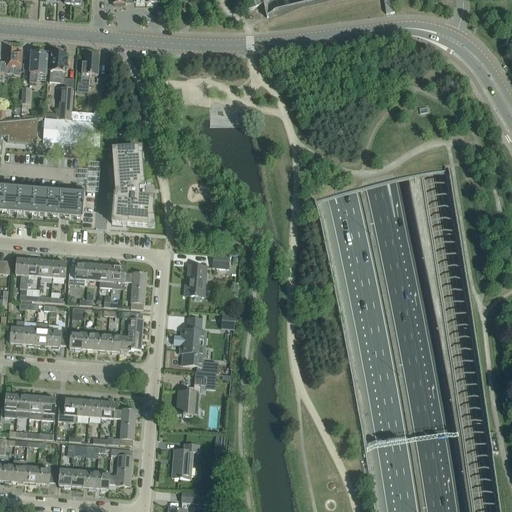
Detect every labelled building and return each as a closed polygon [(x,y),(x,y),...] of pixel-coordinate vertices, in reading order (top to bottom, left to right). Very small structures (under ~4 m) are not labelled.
[(394,15),(391,0),(383,2),(386,16),(394,15)] [(21,69),(22,53),(15,52),(16,51),(7,50),(6,64),(1,64),(0,70),(0,77),(5,78),(6,68),(14,69),(13,76),(19,77),(20,69),(21,69)] [(46,76),(47,55),(46,55),(45,53),(41,53),(39,54),(31,54),(29,84),(37,84),(37,75),(46,76)] [(67,69),(68,61),(66,61),(66,56),(59,55),(58,54),(54,54),(52,55),(51,55),(49,84),(64,85),(65,69),(67,69)] [(97,77),(98,59),(97,58),(96,57),(92,57),(91,58),(85,58),(85,66),(83,65),(81,85),(78,85),(77,94),(88,94),(89,76),(97,77)] [(22,94),(21,106),(28,106),(29,95),(30,90),(23,89),(22,94)] [(71,114),(73,91),(61,90),(58,122),(101,126),(102,116),(94,116),(71,114)] [(102,116),(103,100),(95,100),(94,116),(102,116)] [(0,214),(1,215),(2,212),(8,212),(8,215),(16,216),(17,213),(23,214),(23,216),(31,217),(32,214),(38,215),(38,218),(53,219),(53,216),(57,216),(57,219),(58,219),(69,220),(76,221),(77,218),(81,218),(81,221),(82,221),(85,193),(84,193),(83,193),(83,195),(71,195),(60,194),(0,188),(0,151),(1,137),(8,138),(7,144),(32,146),(36,146),(38,121),(38,120),(0,123),(0,214)] [(101,126),(58,122),(44,121),(43,145),(99,150),(101,126)] [(114,198),(112,225),(121,226),(122,223),(127,224),(127,226),(145,228),(147,228),(148,221),(153,221),(153,214),(153,206),(153,201),(151,201),(152,201),(139,200),(139,192),(144,191),(142,171),(141,158),(138,158),(137,152),(138,151),(115,152),(118,193),(119,193),(119,198),(114,198)] [(228,271),(229,259),(230,259),(230,258),(229,258),(229,257),(214,256),(212,269),(228,271)] [(27,278),(28,262),(24,262),(24,260),(18,260),(18,261),(17,261),(16,277),(21,277),(20,291),(21,291),(20,297),(20,302),(25,302),(26,297),(27,278)] [(40,279),(41,263),(36,263),(36,261),(30,261),(30,262),(28,262),(27,278),(40,279)] [(52,280),(53,264),(48,263),(49,262),(43,262),(42,263),(41,263),(40,279),(52,280)] [(65,281),(66,265),(61,264),(61,263),(55,263),(55,264),(53,264),(52,280),(65,281)] [(87,283),(88,267),(83,266),(83,265),(78,264),(77,266),(76,266),(76,268),(70,268),(69,280),(75,281),(75,282),(80,282),(79,287),(87,288),(87,283)] [(99,284),(101,268),(96,267),(96,266),(90,265),(90,267),(88,267),(87,283),(99,284)] [(111,290),(112,268),(108,268),(108,267),(102,266),(102,268),(101,268),(99,284),(99,289),(111,290)] [(126,269),(120,269),(120,268),(114,267),(114,269),(112,268),(111,290),(124,291),(124,284),(125,275),(126,269)] [(203,299),(206,269),(189,267),(188,282),(188,288),(185,288),(184,297),(194,298),(194,301),(201,302),(201,299),(203,299)] [(133,275),(125,275),(124,284),(131,285),(130,305),(131,305),(130,311),(143,312),(144,306),(147,275),(133,274),(133,275)] [(38,312),(38,307),(25,306),(25,311),(25,316),(28,316),(28,311),(38,312)] [(142,322),(143,315),(130,314),(130,321),(129,321),(128,336),(121,336),(121,339),(119,349),(127,350),(127,351),(141,352),(143,322),(142,322)] [(234,324),(235,317),(223,316),(222,323),(234,324)] [(181,331),(179,355),(183,355),(182,367),(196,368),(196,374),(219,376),(219,370),(219,369),(219,368),(219,367),(218,367),(218,366),(218,365),(217,365),(216,365),(216,364),(215,364),(214,364),(205,363),(202,360),(202,359),(201,359),(202,348),(203,334),(201,334),(202,321),(188,320),(187,332),(181,331)] [(22,346),(23,330),(24,330),(24,323),(17,323),(16,330),(11,329),(10,346),(15,346),(15,347),(22,348),(22,346)] [(47,348),(48,332),(49,332),(49,326),(36,325),(36,331),(34,347),(40,348),(40,349),(46,350),(46,348),(47,348)] [(34,347),(36,331),(24,330),(23,330),(22,346),(28,347),(28,348),(34,349),(34,347)] [(61,333),(49,332),(48,332),(47,348),(52,349),(52,350),(58,351),(58,349),(60,350),(60,347),(66,347),(67,335),(61,334),(61,333)] [(82,351),(83,336),(71,335),(69,350),(75,351),(75,352),(81,353),(81,351),(82,351)] [(94,352),(95,337),(83,336),(82,351),(87,352),(87,353),(93,354),(93,352),(94,352)] [(106,353),(107,338),(95,337),(94,352),(99,353),(99,354),(106,355),(106,353)] [(119,349),(121,339),(107,338),(106,353),(112,354),(111,355),(118,356),(118,354),(119,354),(119,349)] [(178,389),(176,417),(183,417),(183,419),(185,419),(185,418),(198,419),(200,395),(201,387),(205,387),(205,391),(215,392),(215,384),(218,384),(219,376),(196,374),(195,374),(193,390),(178,389)] [(16,419),(18,397),(13,397),(13,395),(7,395),(7,396),(6,396),(4,419),(17,420),(17,419),(16,419)] [(29,414),(30,398),(25,398),(26,396),(19,396),(19,397),(18,397),(16,419),(17,419),(29,420),(29,414)] [(41,415),(42,399),(38,399),(38,397),(32,397),(32,398),(30,398),(29,414),(41,415)] [(44,399),(42,399),(41,415),(42,415),(41,422),(54,423),(54,416),(56,400),(50,400),(50,398),(44,398),(44,399)] [(76,418),(77,402),(73,402),(73,400),(67,400),(67,401),(65,401),(65,404),(59,403),(58,423),(76,425),(76,418)] [(88,419),(90,403),(85,403),(85,401),(79,401),(79,402),(77,402),(76,418),(88,419)] [(100,420),(102,404),(97,404),(97,402),(91,402),(91,403),(90,403),(88,419),(100,420)] [(114,421),(114,420),(115,411),(115,405),(109,405),(110,403),(104,403),(103,404),(102,404),(100,420),(114,421)] [(122,412),(115,411),(114,420),(121,420),(119,440),(112,440),(111,446),(120,447),(132,448),(133,442),(134,442),(136,412),(135,412),(136,410),(135,410),(130,409),(129,410),(129,411),(122,410),(122,412)] [(212,428),(222,428),(222,410),(211,410),(212,428)] [(14,447),(14,442),(0,440),(0,456),(5,457),(5,447),(14,447)] [(199,447),(184,446),(184,453),(174,452),(172,479),(180,480),(180,481),(182,481),(182,480),(190,481),(193,454),(198,454),(199,447)] [(131,458),(132,452),(111,450),(111,457),(118,457),(116,477),(109,476),(109,486),(116,486),(116,487),(130,488),(132,458),(131,458)] [(24,485),(25,469),(26,463),(13,462),(13,468),(11,484),(17,484),(17,485),(23,486),(23,485),(24,485)] [(11,484),(13,468),(0,467),(0,471),(0,482),(5,483),(4,484),(11,485),(11,484)] [(36,486),(37,470),(25,469),(24,485),(29,485),(29,486),(35,487),(35,486),(36,486)] [(50,471),(37,470),(36,486),(41,486),(41,487),(47,488),(47,487),(49,487),(49,484),(55,485),(56,472),(50,472),(50,471)] [(71,489),(72,472),(60,471),(58,487),(64,488),(64,489),(70,490),(70,488),(71,489)] [(83,490),(84,473),(72,472),(71,489),(76,489),(76,490),(82,491),(82,489),(83,490)] [(96,491),(97,474),(84,473),(83,490),(88,490),(88,491),(95,492),(95,490),(96,491)] [(109,486),(109,476),(109,475),(97,474),(96,491),(101,491),(101,492),(107,493),(107,491),(108,492),(109,486)] [(198,505),(198,495),(182,494),(181,503),(198,505)]
